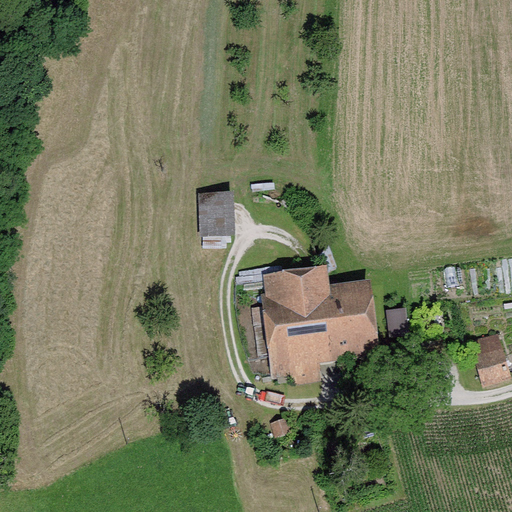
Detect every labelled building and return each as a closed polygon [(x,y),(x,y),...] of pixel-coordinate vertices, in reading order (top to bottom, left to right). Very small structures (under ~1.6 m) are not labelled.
[(203,237),(230,236),(228,196),(201,197),(203,237)] [(292,374),(290,355),(371,346),(365,298),(327,302),(324,274),(268,280),(271,308),(254,310),(256,325),(269,323),(274,376),(292,374)] [(388,314),(391,336),(407,334),(405,312),(388,314)] [(472,348),(482,380),(509,373),(499,341),(472,348)] [(277,437),(288,434),(284,421),(273,425),(277,437)]
